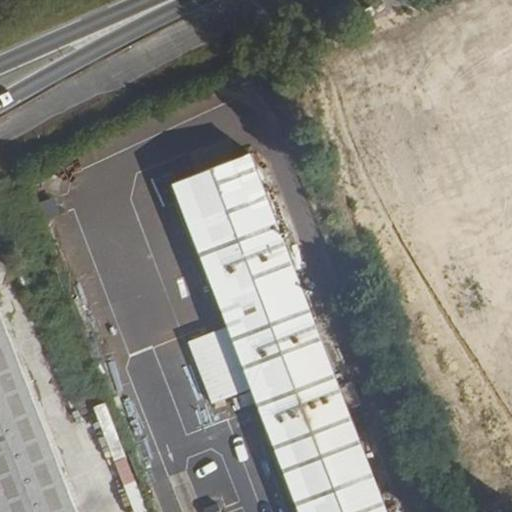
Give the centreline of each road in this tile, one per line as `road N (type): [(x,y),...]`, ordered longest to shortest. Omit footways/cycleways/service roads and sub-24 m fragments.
road 1 (residential): [(193,511),(141,360),(108,196),(129,158),(155,142),(232,126),(252,128),(272,145),(412,511)]
road 2 (secondary): [(0,101),(172,0)]
road 3 (secondary): [(165,0),(0,66)]
